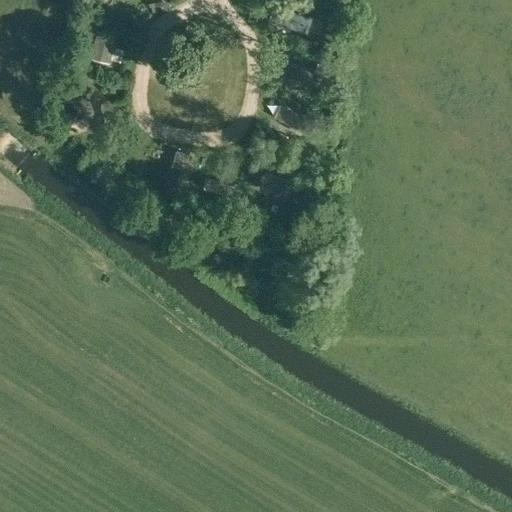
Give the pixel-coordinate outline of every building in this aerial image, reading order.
[(315,17),(274,3),(268,20),(309,34),(315,17)] [(117,34),(95,29),(88,57),(110,62),(117,34)] [(287,71),(286,83),(321,85),(322,73),(287,71)] [(80,102),(76,103),(72,105),(69,108),(68,112),(68,116),(69,121),(71,124),(75,126),(79,128),(83,128),(87,126),(90,123),(92,120),(93,116),(93,112),(91,108),(88,105),(84,103),(80,102)] [(317,123),(280,102),(271,118),(308,139),(317,123)] [(200,150),(159,142),(155,160),(197,168),(200,150)] [(256,165),(244,170),(253,190),(265,184),(256,165)]
